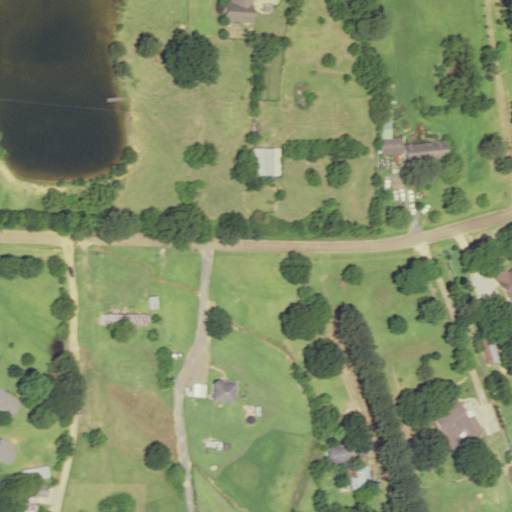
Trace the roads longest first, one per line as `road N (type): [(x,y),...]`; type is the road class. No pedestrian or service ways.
road 1 (residential): [(511,213),(377,246),(0,235)]
road 2 (residential): [(68,238),(69,427),(52,511)]
